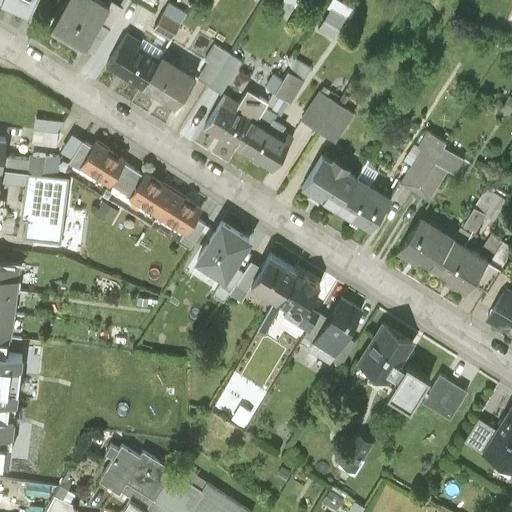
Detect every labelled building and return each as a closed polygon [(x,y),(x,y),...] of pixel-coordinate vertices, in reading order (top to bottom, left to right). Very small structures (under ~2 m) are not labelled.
[(6,0),(27,9),(29,4),(30,0),(6,0)] [(43,11),(47,0),(30,0),(29,4),(43,11)] [(108,4),(101,0),(65,0),(48,27),(80,47),(82,44),(108,4)] [(168,0),(164,0),(159,9),(177,20),(184,9),(168,0)] [(294,1),(292,0),(281,0),(279,5),(289,11),(294,1)] [(331,0),(329,3),(331,4),(344,12),(349,14),(354,6),(343,0),(331,0)] [(109,1),(108,4),(82,44),(94,52),(121,9),(109,1)] [(344,12),(331,4),(320,24),(332,32),(344,12)] [(159,9),(149,26),(167,36),(177,20),(159,9)] [(142,87),(162,54),(129,33),(109,66),(142,87)] [(210,84),(230,52),(214,42),(203,59),(208,62),(199,77),(210,84)] [(210,84),(222,92),(242,60),(230,52),(210,84)] [(194,73),(162,54),(142,87),(173,106),(194,73)] [(281,79),(274,90),(288,99),(308,65),(294,56),(281,79)] [(274,90),(281,79),(272,74),(266,85),(274,90)] [(247,87),(239,100),(234,107),(254,120),(264,104),(267,100),(247,87)] [(336,101),(320,91),(303,118),(319,128),(336,101)] [(254,120),(234,107),(239,100),(227,93),(205,128),(237,148),(254,120)] [(352,111),(336,101),(319,128),(335,139),(352,111)] [(276,112),(264,104),(254,120),(237,148),(270,168),(291,135),(282,129),(285,125),(273,117),(276,112)] [(35,127),(34,129),(57,132),(62,120),(36,117),(35,127)] [(416,146),(419,148),(391,193),(391,194),(393,200),(403,206),(414,190),(427,198),(446,168),(454,173),(464,157),(445,145),(447,141),(427,128),(416,146)] [(57,132),(34,129),(33,142),(55,145),(57,132)] [(72,158),(83,141),(73,134),(62,151),(72,158)] [(0,166),(28,170),(29,156),(1,153),(2,137),(0,136),(0,166)] [(127,158),(97,139),(93,147),(80,167),(109,186),(125,161),(127,158)] [(70,161),(80,167),(93,147),(83,141),(72,158),(70,161)] [(302,188),(335,209),(357,173),(324,152),(302,188)] [(30,153),(29,156),(28,170),(57,173),(59,156),(30,153)] [(109,186),(129,199),(145,174),(125,161),(109,186)] [(57,173),(28,170),(0,166),(0,179),(24,182),(22,204),(67,209),(71,175),(57,173)] [(174,188),(147,171),(145,174),(129,199),(155,216),(174,188)] [(391,193),(357,173),(335,209),(369,230),(391,194),(391,193)] [(474,205),(488,213),(492,216),(504,197),(485,186),(474,205)] [(201,205),(174,188),(155,216),(182,233),(194,216),(201,205)] [(116,208),(104,200),(98,211),(109,218),(116,208)] [(474,205),(465,220),(479,228),(488,213),(474,205)] [(194,216),(182,233),(179,238),(191,245),(205,223),(194,216)] [(422,217),(399,254),(416,265),(419,261),(433,270),(454,236),(422,217)] [(250,239),(222,221),(206,246),(211,249),(198,268),(221,283),(238,257),(250,239)] [(494,255),(503,240),(492,233),(483,248),(494,255)] [(488,257),(454,236),(433,270),(450,280),(448,284),(465,294),(474,281),(486,260),(488,257)] [(490,262),(500,268),(511,247),(511,246),(503,240),(494,255),(490,262)] [(295,268),(271,254),(263,266),(251,286),(275,301),(295,268)] [(238,257),(221,283),(217,291),(227,297),(231,292),(249,264),(238,257)] [(251,286),(263,266),(252,259),(249,264),(231,292),(243,299),(251,286)] [(18,263),(0,260),(0,285),(15,287),(18,263)] [(486,260),(474,281),(488,289),(499,269),(500,268),(490,262),(486,260)] [(320,284),(295,268),(275,301),(281,305),(287,309),(285,312),(297,319),(308,303),(320,284)] [(493,306),(507,282),(511,276),(499,269),(488,289),(481,299),(493,306)] [(511,285),(507,282),(493,306),(486,317),(511,332),(511,285)] [(0,309),(12,311),(15,287),(0,285),(0,309)] [(362,310),(339,296),(327,315),(312,338),(335,353),(347,333),(362,310)] [(265,332),(281,305),(275,301),(259,328),(265,332)] [(308,325),(318,309),(308,303),(297,319),(308,325)] [(0,333),(9,335),(12,311),(0,309),(0,333)] [(312,338),(327,315),(318,309),(308,325),(303,333),(312,338)] [(403,366),(399,364),(413,341),(382,322),(357,363),(387,382),(390,376),(395,379),(386,393),(409,407),(428,378),(405,364),(403,366)] [(0,350),(7,352),(9,335),(0,333),(0,350)] [(355,338),(347,333),(335,353),(342,358),(355,338)] [(7,352),(0,350),(0,399),(10,400),(16,401),(22,354),(7,352)] [(467,390),(440,373),(423,399),(451,416),(467,390)] [(0,399),(0,416),(7,417),(10,400),(0,399)] [(511,404),(506,401),(492,425),(478,449),(511,468),(511,404)] [(249,410),(242,406),(237,414),(243,418),(249,410)] [(0,416),(0,459),(8,461),(13,418),(7,417),(0,416)] [(462,440),(478,449),(492,425),(475,416),(462,440)] [(336,459),(354,470),(372,441),(353,430),(336,459)] [(104,481),(131,498),(146,508),(155,494),(171,469),(143,451),(139,456),(121,445),(118,449),(112,444),(106,453),(112,457),(99,478),(104,481)] [(201,487),(206,478),(187,466),(181,474),(201,487)] [(171,469),(155,494),(181,511),(184,511),(201,487),(181,474),(172,468),(171,469)] [(60,485),(68,489),(72,482),(67,479),(71,472),(68,470),(60,485)] [(184,511),(249,511),(252,508),(206,478),(201,487),(184,511)] [(60,485),(55,494),(69,501),(74,492),(68,489),(60,485)] [(343,492),(331,485),(324,497),(336,504),(343,492)] [(70,511),(74,504),(69,501),(55,494),(45,511),(70,511)] [(181,511),(155,494),(146,508),(143,511),(181,511)] [(363,503),(354,497),(347,508),(354,511),(358,511),(363,503)] [(143,511),(146,508),(131,498),(121,511),(143,511)]
